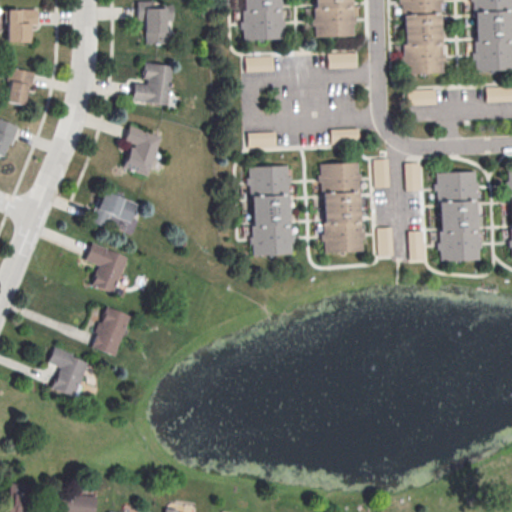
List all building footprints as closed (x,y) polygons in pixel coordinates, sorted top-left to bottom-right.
[(237,0),(276,0),(278,39),(239,41),(237,0)] [(310,0),(348,0),(350,36),(312,38),(310,0)] [(398,0),(436,0),(439,73),(400,74),(398,0)] [(469,0),(507,0),(511,70),(473,71),(469,0)] [(134,2),(150,2),(150,10),(162,10),(162,45),(143,45),(143,35),(141,35),(141,31),(139,31),(139,22),(134,22),(134,2)] [(35,8),(5,9),(6,41),(30,41),(30,24),(36,24),(35,8)] [(327,67),(355,66),(355,51),(326,52),(327,67)] [(243,56),(244,70),(272,69),(272,55),(243,56)] [(130,99),(166,103),(171,65),(141,61),(139,81),(132,80),(130,99)] [(24,104),(31,71),(8,66),(5,80),(8,80),(4,100),(24,104)] [(498,86),(484,86),(485,100),(511,100),(511,89),(498,89),(498,86)] [(434,88),(407,88),(407,104),(435,103),(434,88)] [(0,154),(4,156),(15,124),(0,118),(0,154)] [(145,174),(158,136),(127,125),(123,139),(136,144),(131,157),(125,155),(121,166),(145,174)] [(361,127),(330,128),(330,144),(361,143),(361,127)] [(275,130),(246,131),(246,146),(275,145),(275,130)] [(388,157),(373,158),(374,186),(389,185),(388,157)] [(419,161),(404,161),(405,189),(420,189),(419,161)] [(355,162),(359,251),(320,253),(317,164),(355,162)] [(284,166),(288,254),(249,256),(246,168),(284,166)] [(503,170),(511,169),(511,259),(507,260),(503,170)] [(433,174),(471,172),(474,261),(437,263),(433,174)] [(135,203),(100,190),(88,222),(110,230),(115,216),(128,221),(135,203)] [(377,254),(391,254),(390,234),(382,235),(381,229),(376,230),(377,254)] [(423,229),(407,230),(408,259),(424,258),(423,229)] [(84,260),(96,263),(90,285),(113,291),(124,253),(88,243),(84,260)] [(128,315),(105,305),(88,345),(111,354),(128,315)] [(72,395),(85,358),(50,347),(45,362),(57,365),(49,388),(72,395)] [(4,511),(26,511),(27,483),(6,482),(4,511)] [(91,511),(92,494),(54,492),(52,511),(91,511)]
